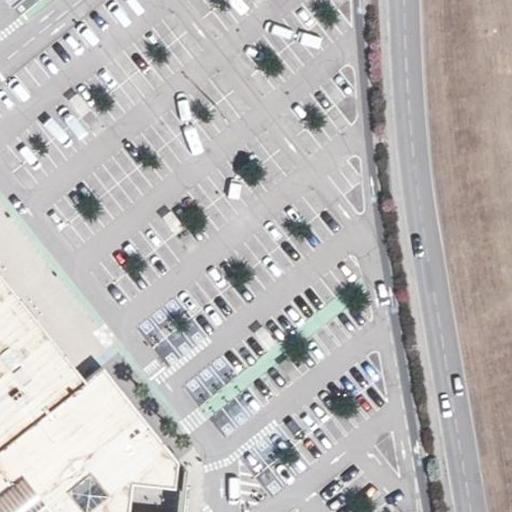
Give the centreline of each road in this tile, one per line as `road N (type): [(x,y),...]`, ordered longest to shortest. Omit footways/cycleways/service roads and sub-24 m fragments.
road 1 (primary): [(404,0),(423,215),(470,511)]
road 2 (trunk): [(421,0),(488,511)]
